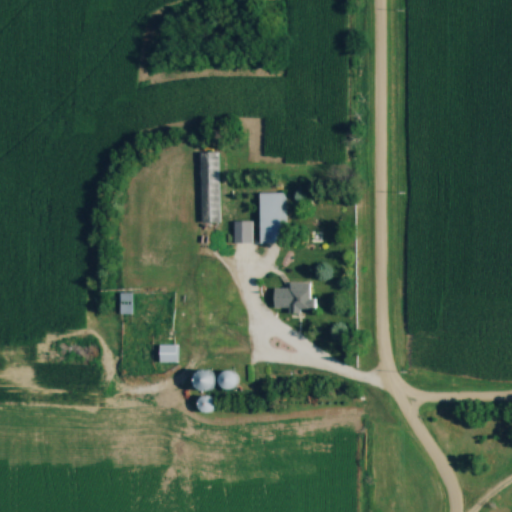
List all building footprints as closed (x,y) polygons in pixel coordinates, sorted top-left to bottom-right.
[(222,224),(203,225),(200,156),(219,155),(222,224)] [(262,247),(263,196),(286,197),(285,247),(262,247)] [(233,245),(233,224),(252,223),(253,245),(233,245)] [(275,311),(317,312),(317,299),(312,299),(312,284),(291,283),(291,288),(276,288),(275,311)] [(133,315),(133,294),(122,294),(122,315),(133,315)] [(162,348),(180,348),(180,366),(162,366),(162,348)] [(196,384),(211,394),(220,380),(205,370),(196,384)] [(219,380),(229,391),(240,381),(231,370),(219,380)] [(266,391),(266,376),(252,376),(252,391),(266,391)] [(199,403),(207,414),(216,407),(209,397),(199,403)]
